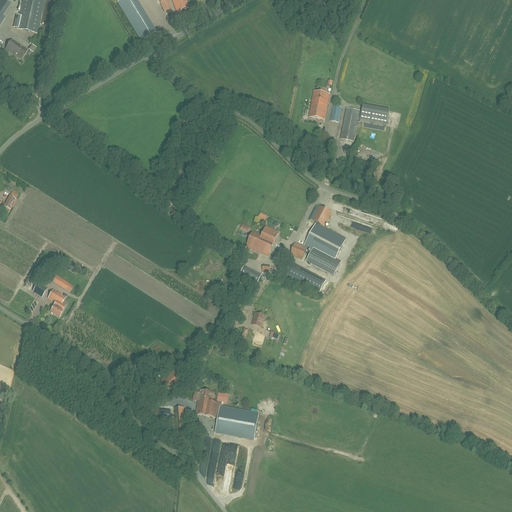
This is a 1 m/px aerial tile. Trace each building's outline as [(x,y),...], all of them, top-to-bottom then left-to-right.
[(23,0),(20,16),(16,15),(13,28),(16,29),(37,34),(40,21),(44,0),(23,0)] [(172,0),(177,13),(189,8),(185,0),(172,0)] [(132,25),(155,14),(150,5),(127,16),(132,25)] [(147,20),(133,29),(141,42),(155,34),(147,20)] [(17,50),(20,45),(12,40),(5,50),(14,56),(18,50),(17,50)] [(18,50),(14,56),(21,60),(28,50),(20,45),(17,50),(18,50)] [(325,121),(330,95),(314,92),(309,118),(325,121)] [(338,123),(341,108),(333,106),(330,122),(338,123)] [(386,126),(389,111),(363,106),(362,112),(359,112),(346,109),(340,139),(353,142),(358,119),(360,119),(360,121),(386,126)] [(0,207),(9,212),(10,210),(15,200),(10,197),(6,204),(2,202),(0,200),(0,207)] [(265,221),(267,216),(261,213),(258,219),(265,221)] [(316,224),(304,246),(312,250),(306,262),(334,276),(341,262),(335,259),(346,239),(316,224)] [(250,228),(242,225),(240,229),(248,233),(250,228)] [(257,246),(255,251),(268,256),(278,233),(266,227),(261,236),(263,237),(259,245),(256,243),(255,245),(257,246)] [(263,237),(261,236),(253,232),(246,247),(255,251),(257,246),(255,245),(256,243),(259,245),(263,237)] [(302,260),(306,248),(295,244),(290,255),(302,260)] [(320,292),(326,281),(292,263),(286,274),(320,292)] [(257,274),(252,283),(257,285),(261,276),(257,274)] [(74,286),(54,275),(51,281),(70,293),(74,286)] [(38,282),(32,292),(42,298),(48,288),(38,282)] [(53,290),(48,299),(56,303),(54,306),(50,312),(59,317),(63,311),(62,311),(64,307),(65,306),(61,304),(65,297),(53,290)] [(252,325),(251,328),(255,329),(252,339),(259,341),(260,336),(261,337),(262,332),(261,332),(262,331),(263,328),(261,328),(262,326),(262,325),(263,326),(264,322),(263,321),(265,317),(256,314),(252,325)] [(175,368),(161,381),(171,392),(186,379),(175,368)] [(195,415),(217,419),(215,434),(254,441),(259,415),(224,409),(223,411),(220,411),(221,404),(213,403),(214,394),(210,393),(210,390),(204,389),(204,392),(200,391),(195,415)] [(217,401),(227,403),(228,395),(227,395),(227,394),(224,393),(223,394),(218,393),(217,401)] [(170,419),(171,411),(147,407),(145,420),(147,420),(146,422),(168,425),(168,424),(169,424),(170,419)] [(176,443),(186,443),(184,408),(174,408),(176,443)] [(234,469),(236,461),(229,460),(228,468),(234,469)] [(207,476),(214,477),(217,462),(210,461),(207,476)]
